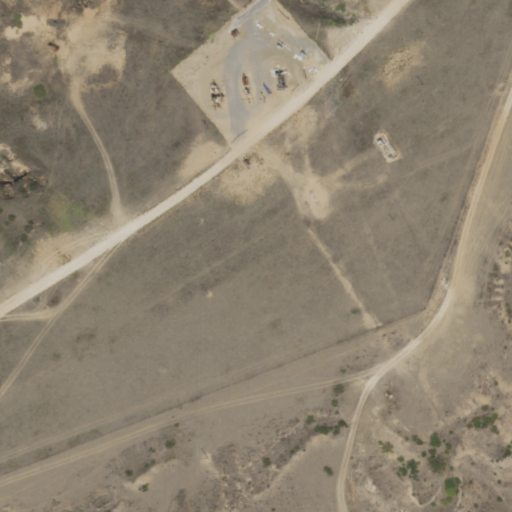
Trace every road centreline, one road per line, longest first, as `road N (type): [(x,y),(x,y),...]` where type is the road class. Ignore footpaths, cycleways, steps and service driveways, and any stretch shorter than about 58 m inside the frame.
road 1 (residential): [(432,0),(411,24),(239,150),(0,266)]
road 2 (residential): [(511,153),(438,333),(357,415),(353,511)]
